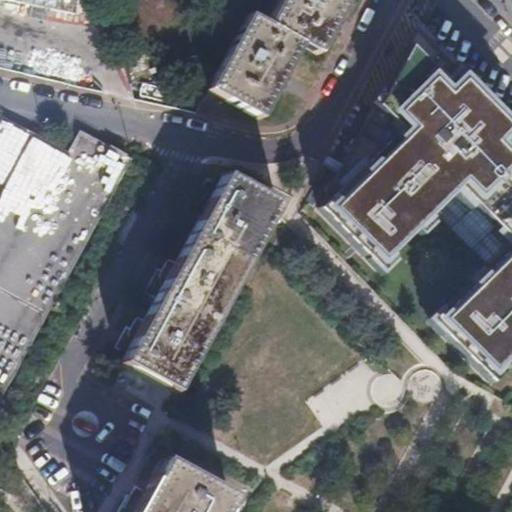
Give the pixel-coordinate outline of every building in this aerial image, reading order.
[(278,0),(260,34),(240,24),(200,98),(254,127),(294,54),(311,64),(346,0),(278,0)] [(394,140),(317,217),(373,272),(450,196),(508,254),(431,330),(486,385),(511,359),(511,166),(496,151),(511,135),(511,131),(450,69),(434,85),(399,51),(367,112),(394,140)] [(0,391),(127,161),(76,133),(64,154),(0,118),(0,391)] [(269,203),(222,177),(122,365),(169,391),(269,203)] [(219,511),(227,499),(158,461),(130,511),(219,511)]
